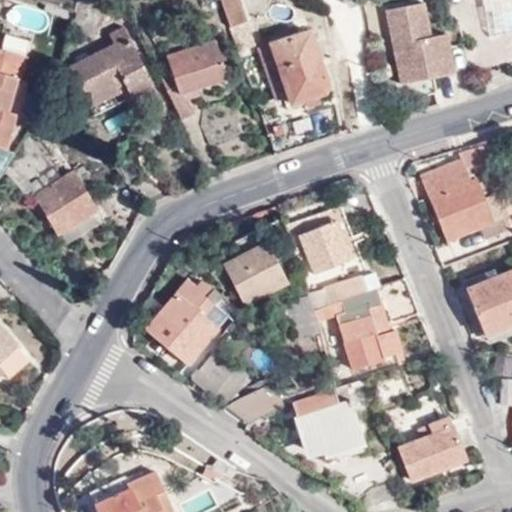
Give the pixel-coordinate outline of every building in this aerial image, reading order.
[(74,0),(67,27),(74,28),(81,0),(74,0)] [(81,0),(74,28),(92,32),(100,0),(81,0)] [(221,0),(237,45),(256,39),(241,0),(221,0)] [(511,0),(487,0),(493,31),(511,28),(511,0)] [(453,73),(446,33),(430,36),(423,2),(386,8),(401,83),(453,73)] [(154,91),(121,21),(107,28),(112,39),(66,62),(84,101),(112,89),(109,81),(118,77),(128,102),(154,91)] [(311,26),(276,38),(296,98),(329,88),(311,26)] [(158,70),(179,117),(196,111),(187,87),(228,71),(211,31),(164,50),(170,66),(158,70)] [(21,81),(27,58),(0,50),(0,148),(5,150),(15,115),(7,112),(17,80),(21,81)] [(23,182),(33,197),(56,234),(96,208),(79,182),(88,177),(80,165),(60,178),(34,143),(4,172),(16,186),(23,182)] [(445,238),(491,220),(473,178),(469,180),(464,167),(488,160),(483,145),(458,152),(460,159),(420,175),(445,238)] [(112,162),(132,188),(147,175),(126,150),(112,162)] [(473,178),(491,220),(504,215),(487,173),(473,178)] [(27,199),(33,197),(23,182),(16,186),(27,199)] [(335,219),(327,222),(337,247),(345,243),(335,219)] [(337,247),(327,222),(295,234),(311,275),(350,259),(345,243),(337,247)] [(345,243),(350,259),(359,255),(353,240),(345,243)] [(287,282),(267,244),(224,266),(243,304),(287,282)] [(511,319),(511,267),(464,287),(482,332),(511,319)] [(376,288),(378,288),(372,273),(338,287),(324,292),(329,306),(342,301),(376,288)] [(336,279),(320,283),(324,292),(338,287),(336,279)] [(187,364),(218,327),(204,316),(215,304),(208,297),(213,292),(201,281),(195,288),(186,280),(145,328),(187,364)] [(320,283),(305,288),(307,293),(313,312),(329,306),(324,292),(320,283)] [(381,304),(376,288),(342,301),(347,315),(369,308),(381,304)] [(313,312),(307,293),(285,299),(290,318),(313,312)] [(418,315),(410,295),(381,304),(387,324),(418,315)] [(204,316),(218,327),(227,316),(215,304),(204,316)] [(387,324),(381,304),(369,308),(371,315),(378,336),(390,332),(387,324)] [(371,315),(369,308),(347,315),(336,318),(338,324),(371,315)] [(290,318),(285,319),(292,341),(319,333),(313,312),(290,318)] [(378,336),(371,315),(338,324),(353,371),(386,360),(385,357),(397,353),(390,332),(378,336)] [(30,360),(0,324),(0,373),(4,370),(9,377),(30,360)] [(396,331),(390,332),(397,353),(403,351),(396,331)] [(194,369),(191,373),(228,403),(255,390),(251,373),(215,347),(196,370),(194,369)] [(511,404),(511,378),(501,378),(499,404),(511,404)] [(268,390),(231,406),(253,423),(291,408),(268,390)] [(334,392),(291,408),(305,446),(302,447),(307,461),(324,455),(327,460),(366,446),(348,400),(338,403),(334,392)] [(432,435),(421,438),(396,447),(408,480),(463,459),(448,419),(428,425),(432,435)] [(417,429),(421,438),(432,435),(428,425),(417,429)] [(341,468),(332,487),(361,507),(369,489),(399,479),(388,450),(341,468)] [(175,511),(155,467),(128,479),(125,474),(91,490),(100,511),(175,511)] [(369,489),(361,507),(365,511),(405,495),(399,479),(369,489)]
